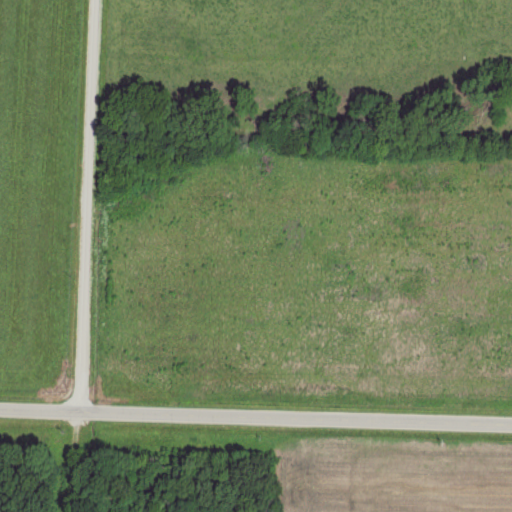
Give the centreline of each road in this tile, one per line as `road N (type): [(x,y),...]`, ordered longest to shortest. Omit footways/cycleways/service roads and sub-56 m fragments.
road 1 (secondary): [(0,411),(511,426)]
road 2 (residential): [(76,414),(89,0)]
